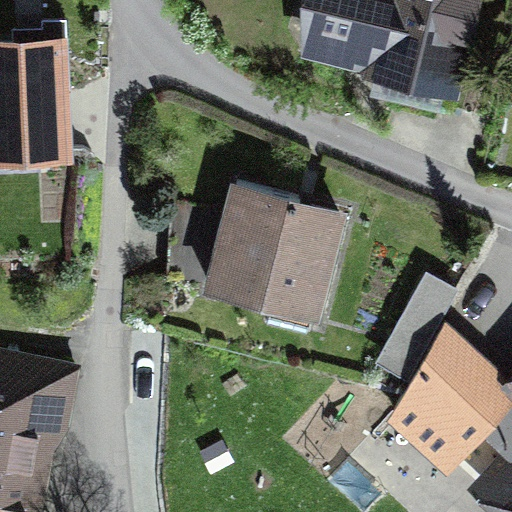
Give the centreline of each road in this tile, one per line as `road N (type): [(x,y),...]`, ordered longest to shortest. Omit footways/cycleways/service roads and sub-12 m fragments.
road 1 (residential): [(144,32),(110,511)]
road 2 (unclassified): [(144,32),(204,74),(511,212)]
